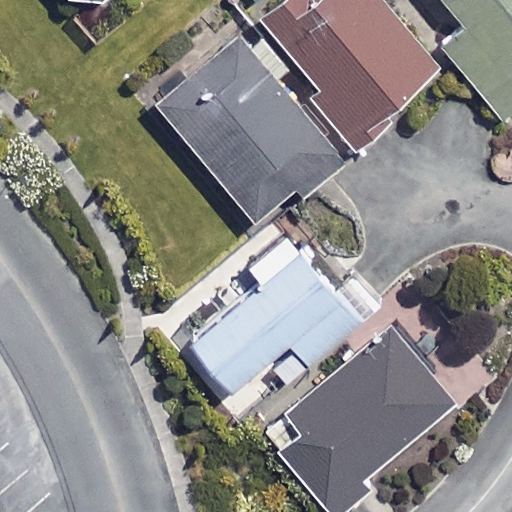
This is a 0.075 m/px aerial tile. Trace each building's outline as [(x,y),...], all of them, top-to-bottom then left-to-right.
[(75,0),(88,14),(103,0),(75,0)] [(440,71),(377,0),(302,0),(270,29),(364,137),(440,71)] [(511,93),(511,0),(447,0),(474,33),(448,54),(493,109),(511,93)] [(337,160),(239,35),(156,100),(254,225),(337,160)] [(364,317),(295,232),(258,262),(270,277),(192,340),(233,390),(293,341),(309,361),(364,317)] [(461,404),(391,324),(268,431),(338,511),(461,404)]
